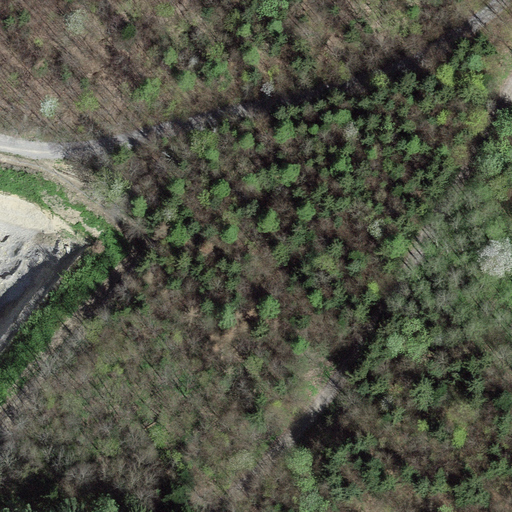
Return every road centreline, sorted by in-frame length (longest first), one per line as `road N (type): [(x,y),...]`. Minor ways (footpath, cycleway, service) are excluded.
road 1 (track): [(501,0),(434,51),(369,80),(103,143),(61,150),(0,142)]
road 2 (track): [(218,511),(296,434),(345,369),(511,72)]
